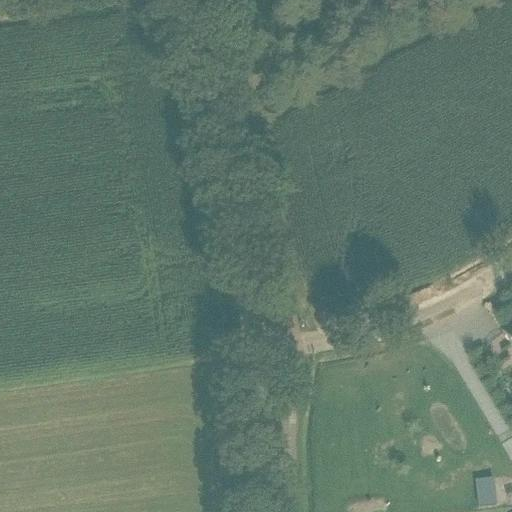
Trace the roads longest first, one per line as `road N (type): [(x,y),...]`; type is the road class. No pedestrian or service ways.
road 1 (tertiary): [(256,348),(180,0)]
road 2 (unclassified): [(256,348),(362,337),(424,315),(511,263)]
road 3 (tertiary): [(261,511),(256,348)]
